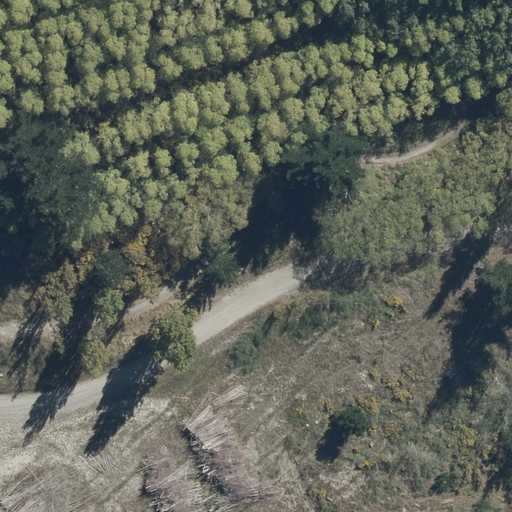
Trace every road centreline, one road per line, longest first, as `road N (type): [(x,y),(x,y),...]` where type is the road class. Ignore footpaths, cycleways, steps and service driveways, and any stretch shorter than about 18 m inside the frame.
road 1 (track): [(0,318),(92,309),(294,160),(391,146),(450,100),(481,61),(511,49)]
road 2 (track): [(511,223),(346,251),(266,282),(56,404),(0,409)]
